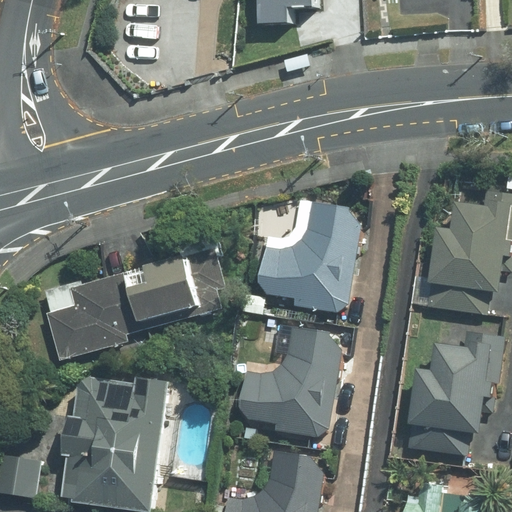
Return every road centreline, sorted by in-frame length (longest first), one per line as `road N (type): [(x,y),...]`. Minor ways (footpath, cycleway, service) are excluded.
road 1 (tertiary): [(511,93),(361,107),(52,187)]
road 2 (residential): [(52,187),(22,88),(37,0)]
